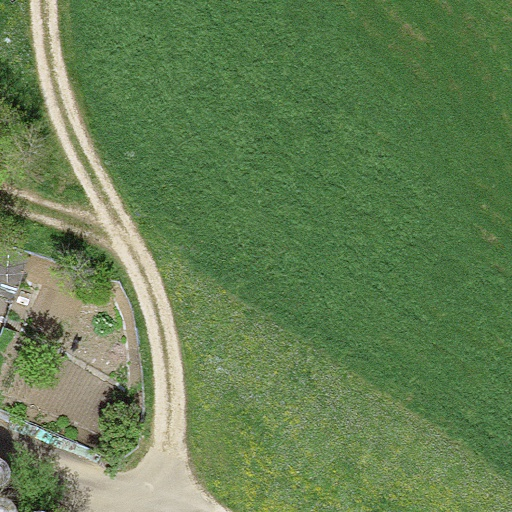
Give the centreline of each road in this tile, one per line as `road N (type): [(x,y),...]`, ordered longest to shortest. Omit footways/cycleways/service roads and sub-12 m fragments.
road 1 (track): [(200,511),(152,486),(166,440),(165,344),(145,280),(73,140),(43,0)]
road 2 (track): [(122,233),(0,202)]
